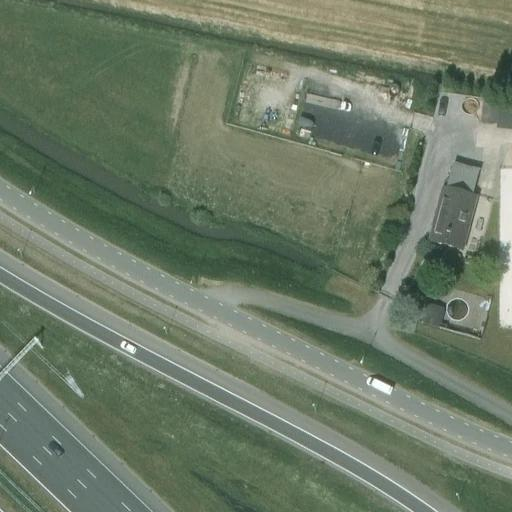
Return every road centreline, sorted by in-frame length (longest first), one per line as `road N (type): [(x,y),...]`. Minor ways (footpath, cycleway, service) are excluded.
road 1 (motorway): [(419,511),(0,275)]
road 2 (tertiary): [(208,309),(511,453)]
road 3 (unclassified): [(511,415),(338,322),(248,297),(221,298),(208,309)]
road 4 (tertiary): [(0,194),(208,309)]
road 5 (motorway): [(108,511),(0,407)]
